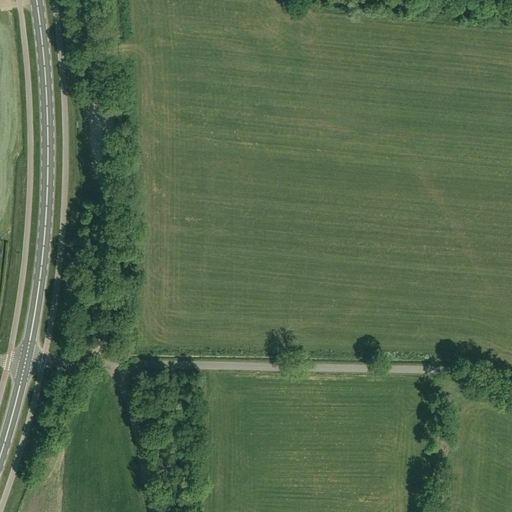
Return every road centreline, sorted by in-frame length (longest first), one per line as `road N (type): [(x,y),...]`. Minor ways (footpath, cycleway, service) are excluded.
road 1 (unclassified): [(115,362),(457,373),(511,392)]
road 2 (secondary): [(27,359),(47,204),(39,0)]
road 3 (unclassified): [(154,511),(115,362)]
